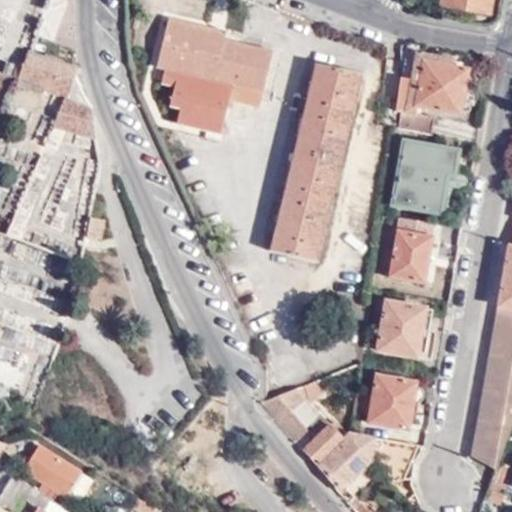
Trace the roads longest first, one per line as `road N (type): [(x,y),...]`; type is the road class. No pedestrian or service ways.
road 1 (residential): [(101,0),(118,130),(157,221),(250,405),(342,511)]
road 2 (residential): [(511,61),(452,432),(457,511)]
road 3 (residential): [(343,0),(511,49)]
